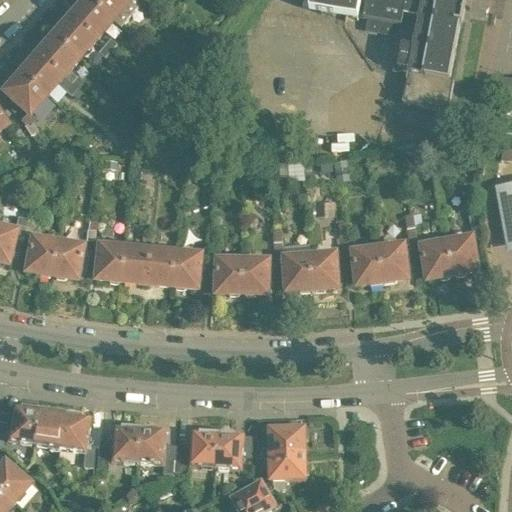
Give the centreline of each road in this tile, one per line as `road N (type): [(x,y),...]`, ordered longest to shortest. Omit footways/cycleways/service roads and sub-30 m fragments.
road 1 (tertiary): [(0,372),(208,396),(381,391)]
road 2 (tertiary): [(373,350),(222,354),(22,331)]
road 3 (tertiary): [(511,329),(373,350)]
road 4 (tertiary): [(381,391),(511,378)]
